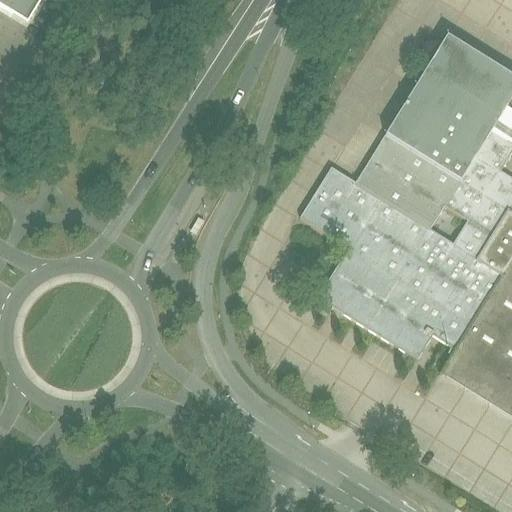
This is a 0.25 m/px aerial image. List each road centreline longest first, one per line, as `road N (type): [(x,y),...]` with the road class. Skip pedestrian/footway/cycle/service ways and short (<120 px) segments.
road 1 (tertiary): [(319,472),(229,376),(207,316),(215,246),(257,151),(302,0)]
road 2 (tertiary): [(271,5),(216,67),(87,263)]
road 3 (tertiary): [(134,288),(250,76),(271,5)]
road 4 (residential): [(144,365),(319,472)]
road 5 (secondary): [(36,392),(54,402),(96,404),(116,396),(144,365)]
